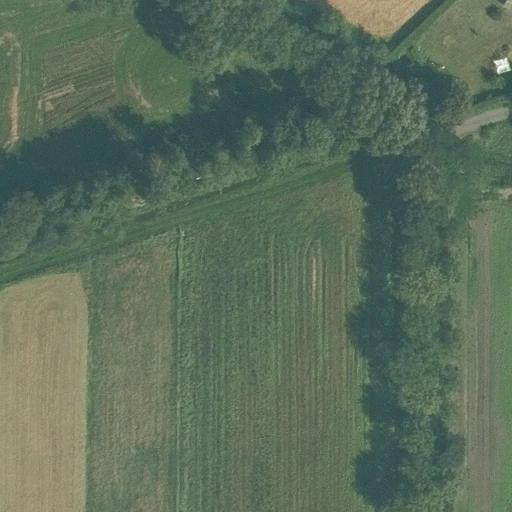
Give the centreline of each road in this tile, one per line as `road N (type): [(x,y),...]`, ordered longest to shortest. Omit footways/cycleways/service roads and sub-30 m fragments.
road 1 (unclassified): [(428,511),(427,131)]
road 2 (unclassified): [(427,131),(415,113),(243,0)]
